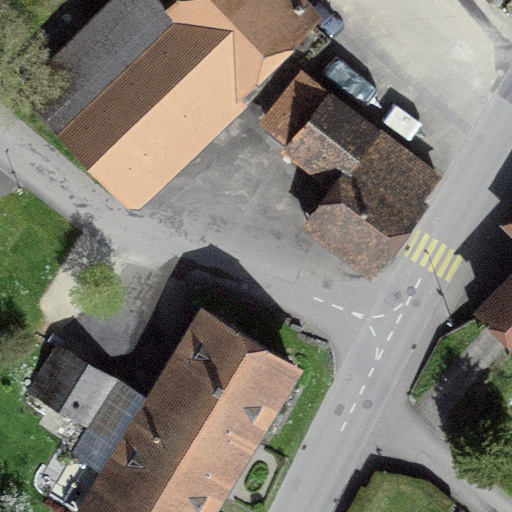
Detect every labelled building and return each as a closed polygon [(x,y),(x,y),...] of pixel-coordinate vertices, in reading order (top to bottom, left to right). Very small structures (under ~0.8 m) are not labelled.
[(329,25),(302,0),(159,0),(42,122),(142,219),(329,25)] [(306,80),(271,125),(353,187),(325,224),(374,261),(436,180),(306,80)] [(511,210),(491,232),(511,252),(511,271),(461,324),(508,370),(511,366),(511,210)] [(220,511),(303,378),(196,312),(72,511),(220,511)] [(115,378),(61,347),(35,391),(89,423),(115,378)]
